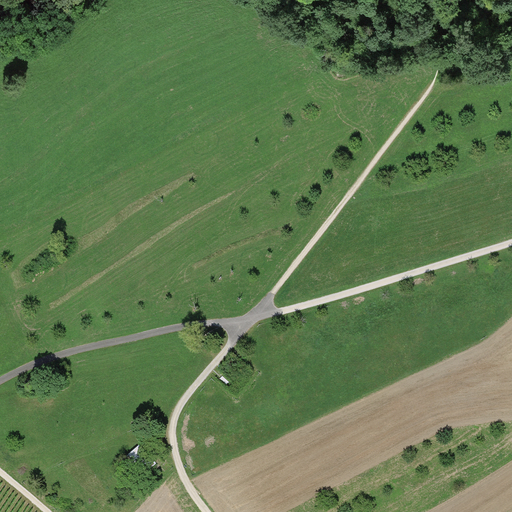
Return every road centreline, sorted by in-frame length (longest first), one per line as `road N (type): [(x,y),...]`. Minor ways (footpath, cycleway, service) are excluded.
road 1 (track): [(448,57),(435,85),(250,319)]
road 2 (track): [(250,319),(511,243)]
road 3 (track): [(0,383),(70,351),(250,319)]
road 4 (track): [(205,511),(173,451),(171,424),(187,391),(250,319)]
